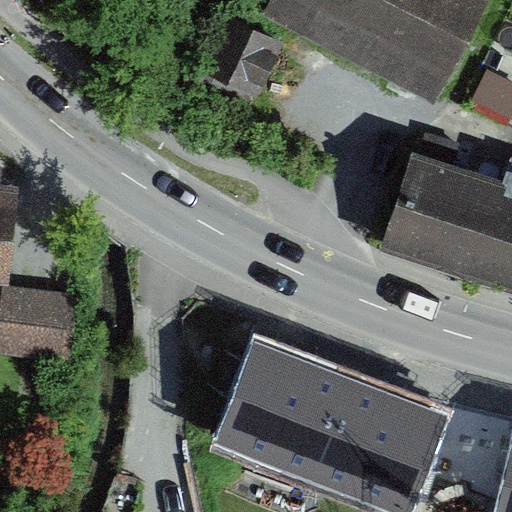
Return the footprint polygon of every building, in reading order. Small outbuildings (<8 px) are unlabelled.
[(276,0),(275,3),(440,94),(491,0),(276,0)] [(263,106),(295,32),(234,6),(202,79),(263,106)] [(403,232),(511,267),(511,169),(430,140),(403,232)] [(18,156),(0,154),(0,269),(9,270),(18,156)] [(89,279),(9,270),(1,339),(82,348),(89,279)] [(413,511),(449,413),(252,342),(213,450),(383,511),(413,511)] [(511,511),(511,447),(496,511),(511,511)]
